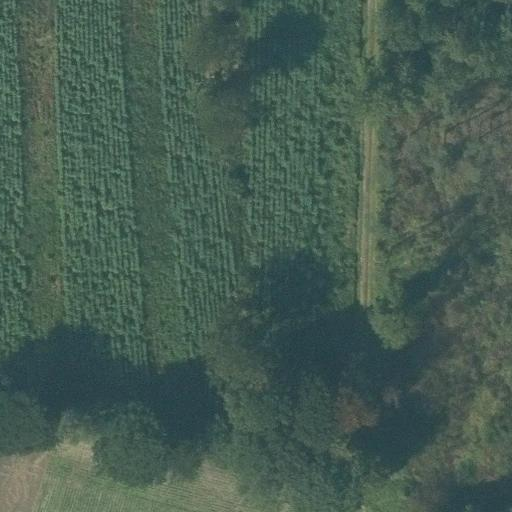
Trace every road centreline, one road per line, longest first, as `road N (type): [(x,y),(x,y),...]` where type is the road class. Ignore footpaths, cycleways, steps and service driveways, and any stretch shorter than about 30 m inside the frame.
road 1 (track): [(359,0),(357,456),(383,511)]
road 2 (track): [(191,0),(199,287),(243,419)]
road 3 (track): [(360,280),(511,216)]
road 4 (track): [(360,104),(511,49)]
